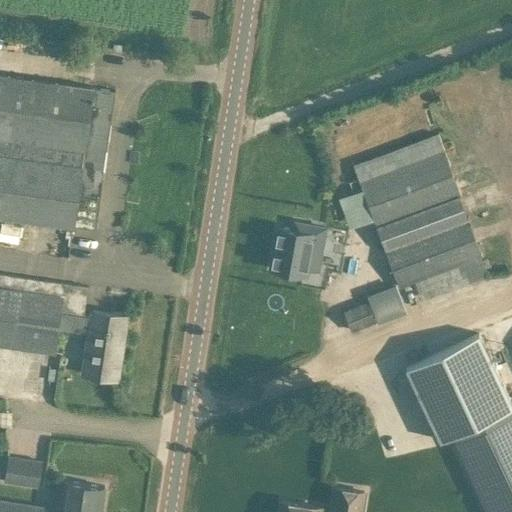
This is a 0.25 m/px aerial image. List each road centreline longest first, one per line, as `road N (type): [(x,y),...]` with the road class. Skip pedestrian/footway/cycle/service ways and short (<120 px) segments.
road 1 (tertiary): [(170,511),(249,0)]
road 2 (track): [(511,301),(237,405),(186,409)]
road 3 (track): [(182,432),(0,418)]
